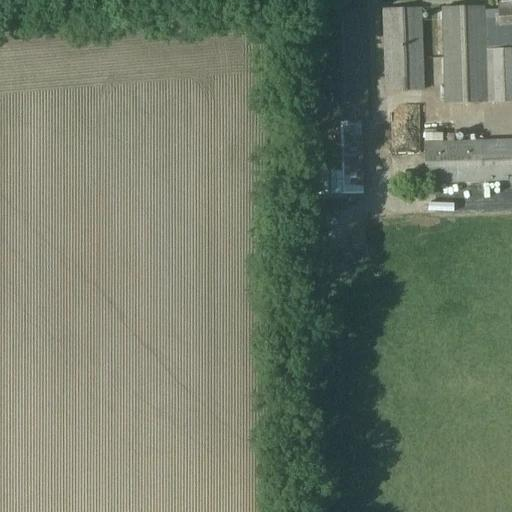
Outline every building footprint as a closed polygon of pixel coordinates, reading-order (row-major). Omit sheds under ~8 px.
[(511,0),(497,0),(499,26),(511,24),(511,0)] [(511,50),(487,51),(486,8),(443,9),(445,100),(511,98),(511,50)] [(388,92),(425,93),(424,11),(386,12),(388,92)] [(313,123),(366,121),(365,115),(365,13),(312,13),(313,123)] [(361,121),(313,123),(314,196),(360,194),(361,121)] [(511,140),(424,143),(425,183),(511,179),(511,140)]
